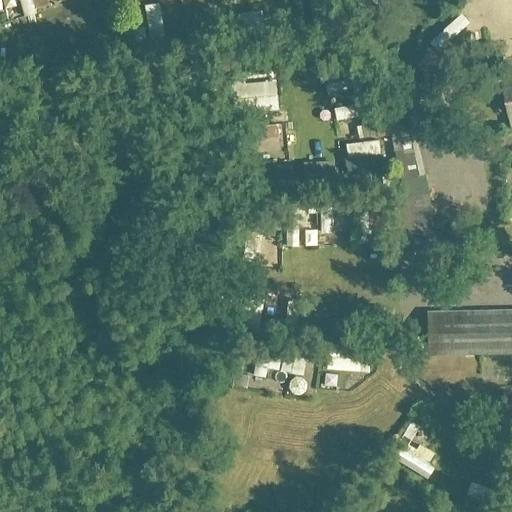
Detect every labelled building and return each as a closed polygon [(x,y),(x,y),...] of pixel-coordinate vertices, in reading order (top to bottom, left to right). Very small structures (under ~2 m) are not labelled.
[(37,0),(24,0),(29,15),(41,11),(37,0)] [(38,0),(40,10),(54,8),(52,0),(38,0)] [(345,79),(342,69),(324,74),(326,84),(345,79)] [(337,99),(356,89),(350,77),(330,87),(337,99)] [(511,88),(495,92),(499,111),(507,110),(511,130),(511,129),(511,88)] [(269,99),(269,114),(282,115),(282,99),(269,99)] [(357,104),(340,107),(342,119),(359,116),(357,104)] [(389,128),(407,209),(396,209),(397,246),(395,247),(395,285),(434,283),(434,247),(432,247),(431,208),(413,122),(389,128)] [(254,126),(255,143),(283,142),(283,125),(254,126)] [(117,134),(117,137),(111,138),(114,152),(142,146),(139,132),(131,134),(130,131),(117,134)] [(435,133),(424,137),(436,172),(448,168),(435,133)] [(340,199),(325,200),(326,238),(342,238),(340,199)] [(290,214),(291,233),(315,232),(314,215),(320,215),(319,200),(303,201),(304,214),(290,214)] [(260,205),(258,214),(275,218),(277,209),(260,205)] [(203,231),(208,213),(191,208),(186,226),(189,226),(185,238),(196,242),(200,230),(203,231)] [(265,254),(265,233),(254,233),(254,254),(265,254)] [(511,303),(511,287),(489,289),(490,305),(511,303)] [(511,312),(428,314),(429,354),(511,352),(511,312)] [(309,342),(274,340),(273,353),(260,352),(258,377),(278,378),(279,370),(307,371),(309,342)] [(339,378),(340,349),(329,348),(328,388),(348,388),(348,379),(339,378)] [(241,351),(241,373),(254,373),(254,352),(241,351)] [(496,373),(511,373),(511,355),(497,355),(496,373)] [(306,391),(307,375),(292,374),(291,390),(306,391)] [(377,406),(384,417),(402,406),(394,394),(377,406)] [(402,408),(391,413),(397,427),(408,423),(402,408)]
